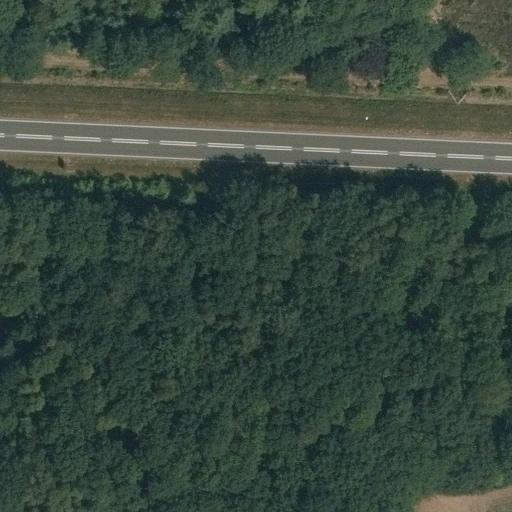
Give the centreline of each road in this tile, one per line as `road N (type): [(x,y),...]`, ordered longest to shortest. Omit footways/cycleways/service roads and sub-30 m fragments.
road 1 (trunk): [(511,159),(0,136)]
road 2 (track): [(511,78),(0,55)]
